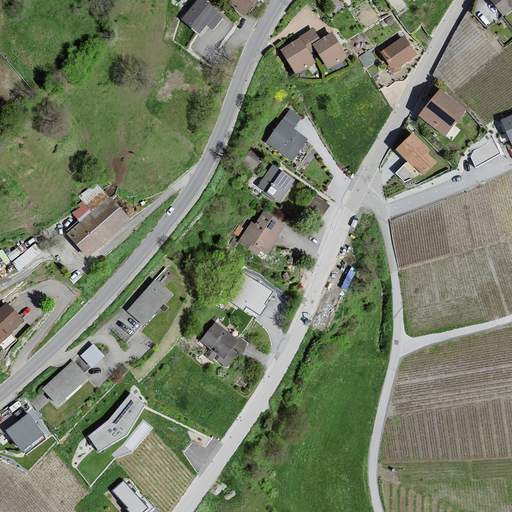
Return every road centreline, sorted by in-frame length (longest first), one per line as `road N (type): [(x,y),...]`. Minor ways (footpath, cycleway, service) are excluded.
road 1 (tertiary): [(0,394),(102,297),(182,203),(277,0)]
road 2 (residential): [(183,511),(296,340),(361,184)]
road 3 (unknown): [(200,175),(179,183),(102,253),(48,261),(0,285)]
road 4 (residential): [(467,0),(361,184)]
road 5 (unclassified): [(397,347),(382,214),(361,184)]
road 6 (unclassified): [(378,511),(374,444),(397,347)]
